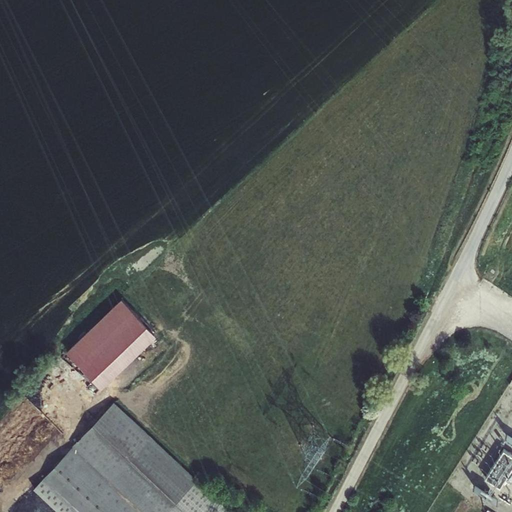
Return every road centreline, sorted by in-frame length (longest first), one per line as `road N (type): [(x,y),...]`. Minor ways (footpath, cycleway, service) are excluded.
road 1 (unclassified): [(453,285),(333,511)]
road 2 (unclassified): [(511,161),(453,285)]
